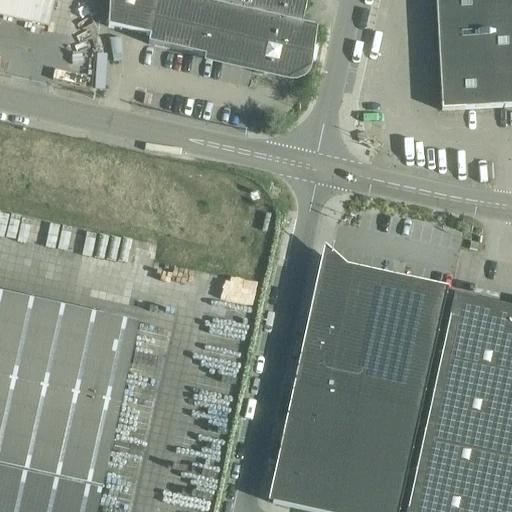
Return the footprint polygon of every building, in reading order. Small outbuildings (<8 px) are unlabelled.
[(0,0),(0,19),(39,28),(44,0),(0,0)] [(109,0),(108,28),(150,38),(148,45),(206,59),(208,51),(292,70),(307,0),(109,0)] [(511,0),(435,0),(441,112),(511,108),(511,0)] [(271,214),(265,213),(261,231),(267,233),(271,214)] [(324,267),(298,386),(420,413),(446,294),(324,267)] [(0,296),(0,511),(97,511),(138,327),(0,296)] [(511,511),(511,309),(476,301),(454,296),(449,318),(407,511),(406,511),(511,511)] [(298,386),(285,445),(407,472),(420,413),(298,386)] [(398,511),(407,472),(285,445),(272,505),(305,511),(398,511)]
